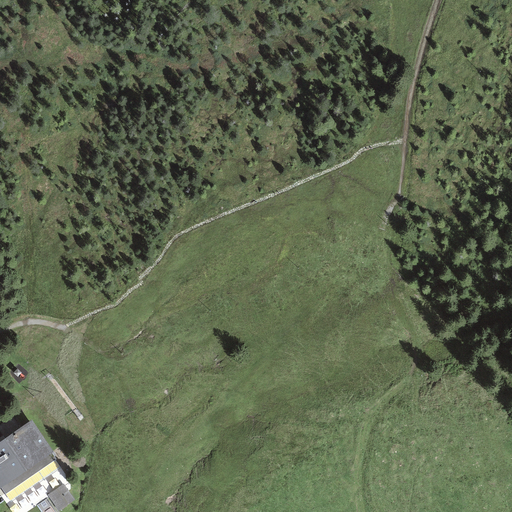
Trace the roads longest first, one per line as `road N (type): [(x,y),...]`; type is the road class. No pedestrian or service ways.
road 1 (track): [(405,141),(386,230),(388,285),(416,358),(364,430),(359,511)]
road 2 (track): [(437,0),(405,141)]
